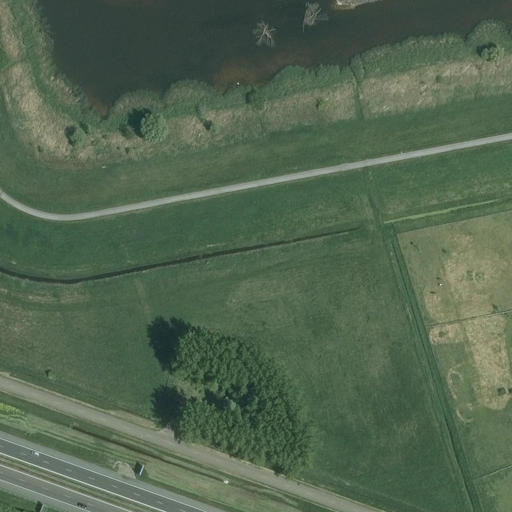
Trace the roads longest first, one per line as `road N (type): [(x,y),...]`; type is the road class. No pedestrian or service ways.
road 1 (unclassified): [(366,511),(0,379)]
road 2 (motorway): [(181,511),(0,447)]
